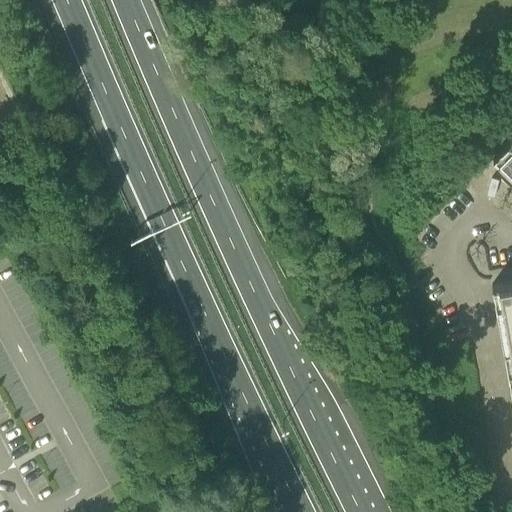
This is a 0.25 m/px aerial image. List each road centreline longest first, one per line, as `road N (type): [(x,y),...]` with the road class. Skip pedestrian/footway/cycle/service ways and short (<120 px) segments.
road 1 (trunk): [(62,0),(305,511)]
road 2 (trunk): [(362,511),(125,0)]
